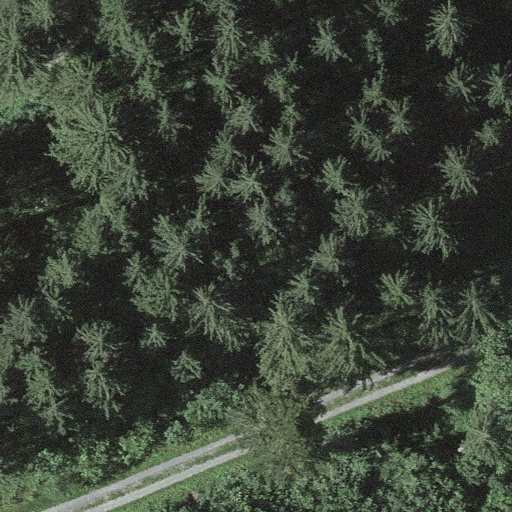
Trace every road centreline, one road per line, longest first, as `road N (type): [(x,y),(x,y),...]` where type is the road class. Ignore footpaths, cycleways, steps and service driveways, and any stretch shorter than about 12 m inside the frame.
road 1 (track): [(511,313),(452,352),(68,511)]
road 2 (track): [(0,86),(86,34),(105,0)]
